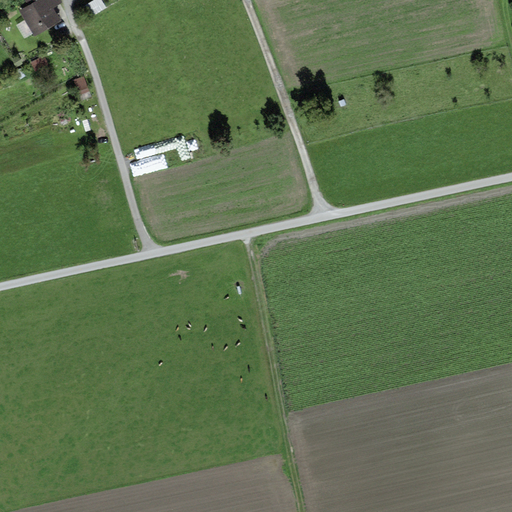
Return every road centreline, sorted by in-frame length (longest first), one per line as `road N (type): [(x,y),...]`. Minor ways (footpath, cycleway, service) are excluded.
road 1 (track): [(0,287),(511,174)]
road 2 (track): [(244,233),(301,511)]
road 3 (track): [(67,0),(152,253)]
road 4 (track): [(326,216),(245,0)]
